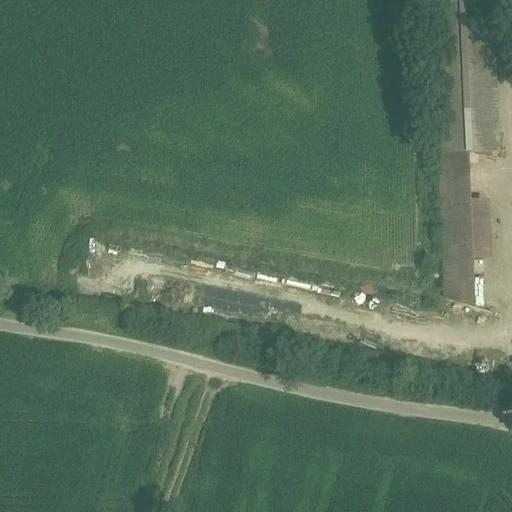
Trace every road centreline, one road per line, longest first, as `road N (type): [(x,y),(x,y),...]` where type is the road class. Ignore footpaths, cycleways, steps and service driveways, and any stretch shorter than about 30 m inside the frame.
road 1 (residential): [(0,325),(98,340),(272,385),(511,420)]
road 2 (track): [(131,511),(171,359)]
